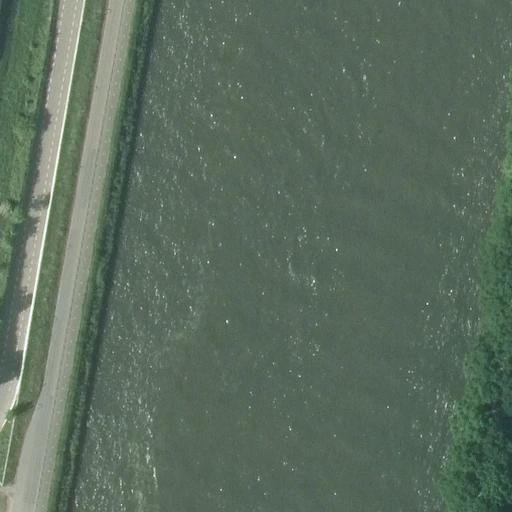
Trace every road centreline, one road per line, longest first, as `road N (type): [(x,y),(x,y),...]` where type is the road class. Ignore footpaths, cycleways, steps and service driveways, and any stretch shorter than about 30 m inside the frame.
road 1 (tertiary): [(24,511),(115,0)]
road 2 (tertiary): [(0,398),(70,0)]
road 3 (unclassified): [(511,283),(471,511)]
